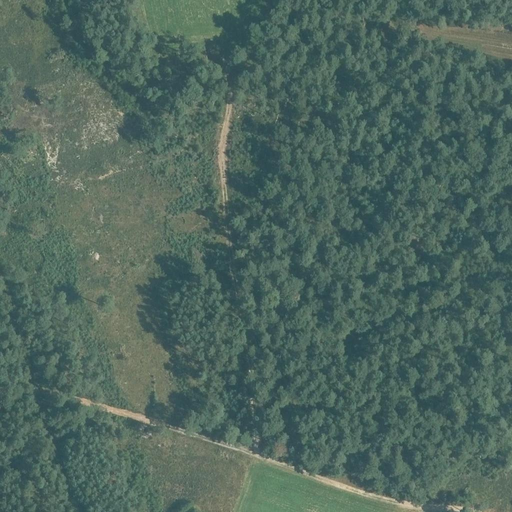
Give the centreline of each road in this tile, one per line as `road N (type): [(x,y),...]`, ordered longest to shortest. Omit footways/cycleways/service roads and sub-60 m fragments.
road 1 (track): [(475,511),(369,495),(34,387)]
road 2 (track): [(0,277),(71,511)]
